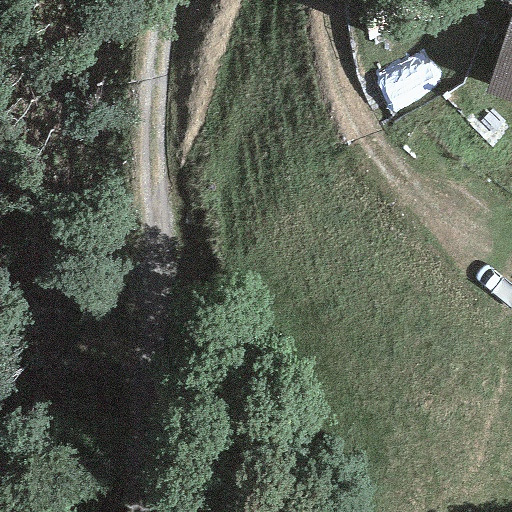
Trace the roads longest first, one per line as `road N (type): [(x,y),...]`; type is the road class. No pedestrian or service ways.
road 1 (track): [(172,0),(135,370),(136,511)]
road 2 (track): [(323,0),(335,71),(360,128),(421,200),(511,267)]
